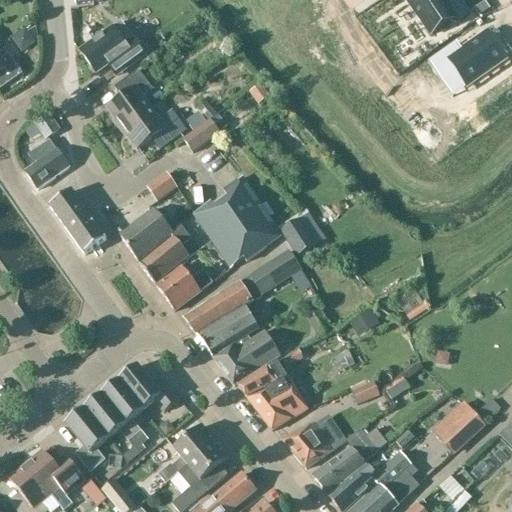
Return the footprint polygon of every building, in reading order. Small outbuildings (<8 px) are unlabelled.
[(406,0),(432,37),(455,21),(440,0),(406,0)] [(122,23),(81,54),(97,76),(117,60),(125,71),(146,56),(122,23)] [(507,62),(486,33),(452,58),(474,87),(507,62)] [(1,63),(0,61),(0,93),(23,77),(9,57),(1,63)] [(108,111),(123,132),(152,111),(143,98),(153,91),(139,72),(115,90),(123,100),(108,111)] [(161,122),(152,111),(123,132),(139,153),(154,142),(161,151),(188,131),(174,112),(161,122)] [(48,142),(61,132),(50,118),(37,128),(48,142)] [(211,122),(184,143),(193,155),(221,135),(211,122)] [(36,168),(25,176),(37,193),(70,170),(51,143),(29,158),(36,168)] [(148,191),(159,205),(179,190),(168,176),(148,191)] [(211,204),(194,217),(231,271),(245,261),(247,264),(281,238),(243,180),(224,194),(229,200),(216,210),(211,204)] [(50,209),(85,258),(107,242),(72,194),(50,209)] [(173,236),(154,212),(119,239),(138,263),(173,236)] [(307,212),(279,230),(281,233),(298,260),(316,248),(326,242),(307,212)] [(139,267),(144,273),(155,286),(171,273),(189,259),(181,248),(191,241),(181,229),(173,235),(174,240),(139,267)] [(302,295),(312,288),(291,253),(255,278),(266,296),(292,279),(302,295)] [(156,289),(175,313),(212,285),(204,275),(193,283),(183,269),(156,289)] [(251,279),(241,285),(252,302),(261,297),(251,279)] [(241,285),(185,322),(194,335),(198,339),(245,309),(253,304),(252,302),(241,285)] [(245,309),(198,339),(213,361),(259,332),(245,309)] [(331,330),(320,312),(306,320),(317,338),(331,330)] [(380,327),(371,312),(350,325),(359,340),(380,327)] [(339,338),(352,332),(346,319),(333,324),(339,338)] [(249,340),(214,362),(235,389),(281,358),(265,335),(251,344),(249,340)] [(298,353),(283,362),(287,371),(303,362),(298,353)] [(331,362),(338,376),(355,367),(349,354),(331,362)] [(247,401),(287,381),(283,372),(279,365),(267,371),(239,390),(247,401)] [(138,369),(120,384),(144,414),(156,404),(165,415),(180,403),(165,384),(156,391),(138,369)] [(410,391),(404,381),(386,393),(392,403),(410,391)] [(291,382),(272,391),(248,402),(273,434),(309,413),(291,382)] [(120,384),(102,398),(142,447),(148,442),(141,434),(142,434),(133,423),(144,414),(120,384)] [(375,385),(353,395),(358,408),(380,398),(375,385)] [(102,398),(85,412),(109,442),(120,433),(135,451),(123,460),(129,467),(146,452),(142,447),(102,398)] [(97,452),(109,442),(84,412),(66,427),(85,449),(76,457),(91,475),(106,463),(97,452)] [(471,413),(438,443),(453,459),(486,429),(471,413)] [(316,426),(283,443),(306,471),(334,452),(316,426)] [(159,477),(166,486),(215,445),(203,429),(175,453),(182,461),(174,468),(172,466),(159,477)] [(352,452),(313,479),(328,498),(366,468),(364,465),(378,455),(378,454),(388,446),(377,432),(367,440),(361,433),(346,444),(352,452)] [(408,433),(397,444),(404,451),(415,440),(408,433)] [(192,491),(173,507),(177,511),(187,511),(191,509),(198,504),(197,503),(225,480),(217,472),(229,461),(215,445),(204,455),(178,476),(189,488),(192,491)] [(140,464),(146,473),(166,461),(160,452),(140,464)] [(65,459),(55,467),(43,453),(26,468),(51,499),(52,498),(62,511),(66,511),(74,506),(67,499),(86,483),(65,459)] [(395,511),(420,489),(412,480),(419,474),(401,456),(389,467),(372,481),(379,490),(354,511),(395,511)] [(47,511),(42,506),(51,499),(26,468),(9,482),(20,495),(9,504),(16,511),(47,511)] [(349,511),(373,490),(372,487),(367,481),(373,476),(366,469),(329,499),(340,511),(349,511)] [(449,500),(462,490),(448,473),(435,484),(449,500)] [(203,510),(201,511),(234,511),(256,493),(242,477),(213,501),(208,496),(198,504),(203,510)] [(113,485),(103,493),(117,509),(118,511),(133,511),(134,511),(113,485)]
